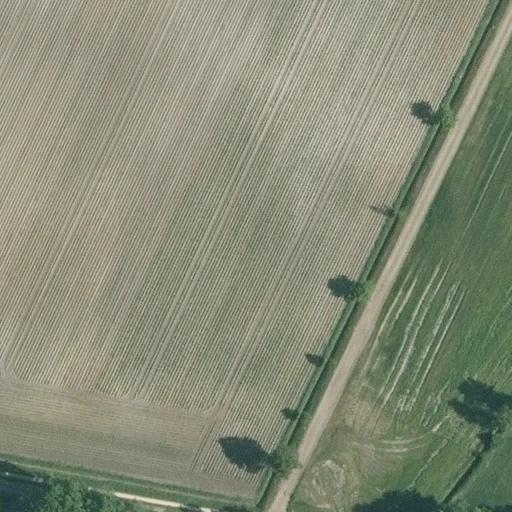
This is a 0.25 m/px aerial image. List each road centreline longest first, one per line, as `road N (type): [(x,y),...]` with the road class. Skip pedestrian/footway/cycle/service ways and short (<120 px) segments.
road 1 (track): [(511,18),(276,511)]
road 2 (track): [(0,488),(133,511)]
